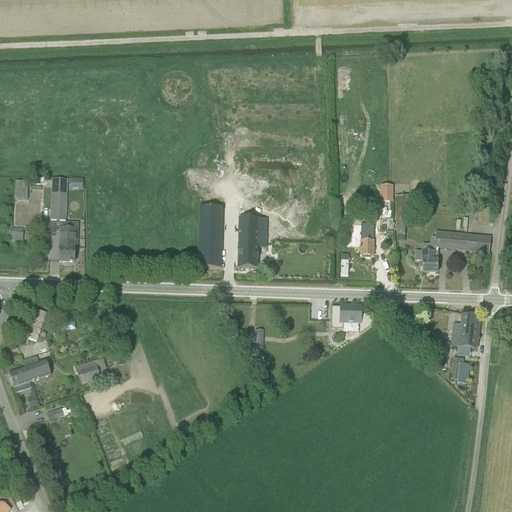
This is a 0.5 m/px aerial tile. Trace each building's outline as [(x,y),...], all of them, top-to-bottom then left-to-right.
[(201,96),(201,93),(200,89),(199,85),(197,82),(194,79),(191,76),(187,75),(184,74),(180,73),(176,74),(172,75),(169,77),(166,80),(163,84),(162,86),(161,91),(161,94),(161,98),(163,102),(165,106),(168,109),(171,111),(175,113),(179,113),(182,113),(187,113),(190,111),(193,109),(196,107),(198,104),(200,100),(201,96)] [(238,206),(237,270),(256,270),(257,251),(265,251),(266,211),(302,211),(302,161),(239,160),(239,206),(238,206)] [(53,181),(52,186),(51,223),(61,224),(65,224),(66,181),(53,181)] [(28,200),(28,182),(15,182),(14,200),(28,200)] [(379,203),(383,203),(392,204),(393,187),(379,186),(379,203)] [(198,270),(219,270),(221,209),(198,209),(197,269),(197,270),(198,270)] [(350,211),(344,215),(349,225),(355,222),(350,211)] [(404,237),(403,215),(395,215),(396,237),(404,237)] [(368,258),(372,258),(373,238),(373,230),(372,230),(372,231),(368,230),(368,228),(360,228),(360,230),(360,249),(359,249),(359,251),(360,251),(360,257),(362,257),(362,259),(368,259),(368,258)] [(11,239),(23,240),(23,231),(11,231),(11,239)] [(74,231),(60,231),(59,249),(59,263),(73,264),(74,250),(74,231)] [(436,234),(435,250),(489,255),(490,239),(436,234)] [(437,254),(436,254),(422,253),(414,253),(414,263),(422,264),(421,275),(436,275),(437,254)] [(342,331),(342,325),(359,325),(359,336),(379,322),(369,313),(366,316),(360,316),(360,309),(331,308),(331,331),(342,331)] [(479,319),(461,316),(460,330),(453,330),(451,347),(457,348),(462,349),(476,350),(479,319)] [(74,324),(66,325),(68,332),(75,331),(74,324)] [(262,348),(263,331),(254,331),(253,348),(262,348)] [(446,344),(428,342),(426,359),(427,359),(427,363),(432,364),(431,367),(444,368),(446,344)] [(22,363),(24,370),(29,385),(50,377),(45,363),(38,365),(36,358),(22,363)] [(450,383),(466,385),(468,367),(460,366),(460,361),(452,360),(450,383)] [(81,386),(99,380),(94,363),(75,369),(81,386)] [(24,370),(8,375),(13,390),(29,385),(24,370)] [(34,399),(27,401),(29,410),(36,407),(34,399)] [(61,411),(46,416),(48,423),(63,418),(61,411)] [(0,511),(10,511),(11,511),(0,502),(0,511)]
